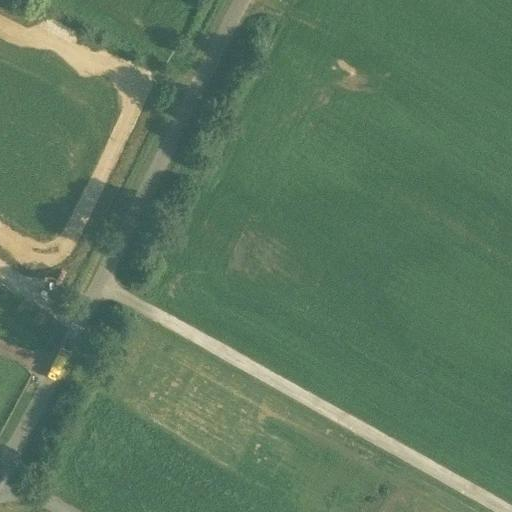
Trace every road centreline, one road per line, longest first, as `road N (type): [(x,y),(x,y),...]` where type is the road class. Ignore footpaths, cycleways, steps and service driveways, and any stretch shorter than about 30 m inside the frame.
road 1 (unclassified): [(0,474),(241,0)]
road 2 (unknown): [(95,288),(503,511)]
